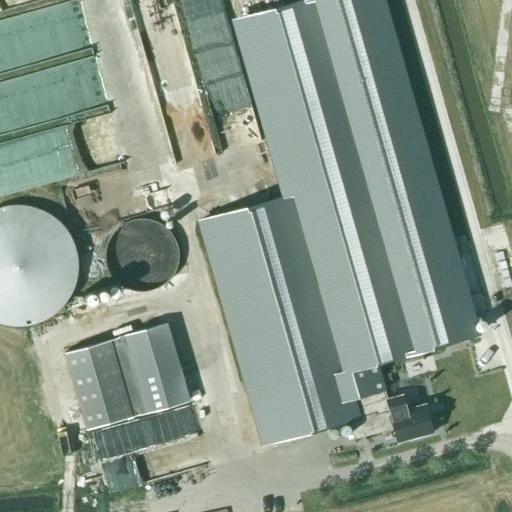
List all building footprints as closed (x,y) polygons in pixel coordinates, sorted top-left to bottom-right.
[(168,120),(202,111),(196,84),(187,86),(185,80),(160,86),(168,120)] [(212,129),(188,130),(188,125),(180,125),(180,152),(213,151),(212,129)] [(348,420),(354,439),(394,428),(398,442),(433,432),(425,404),(407,409),(403,394),(387,398),(377,362),(420,350),(373,172),(202,218),(262,443),(348,420)] [(64,310),(77,279),(73,248),(59,221),(28,208),(10,210),(4,213),(6,213),(0,216),(0,322),(14,328),(34,326),(64,310)] [(128,221),(121,225),(116,229),(111,235),(108,241),(106,248),(105,255),(106,262),(108,269),(111,275),(116,281),(121,285),(128,289),(135,291),(142,292),(149,291),(156,289),(162,285),(168,281),(172,275),(175,269),(178,262),(178,255),(178,248),(175,241),(172,235),(168,229),(162,225),(156,221),(149,219),(142,218),(135,219),(128,221)] [(167,322),(116,337),(139,415),(190,401),(167,322)] [(131,415),(109,339),(63,353),(85,429),(131,415)] [(144,449),(104,456),(110,485),(182,471),(177,444),(165,447),(166,454),(146,458),(144,449)]
